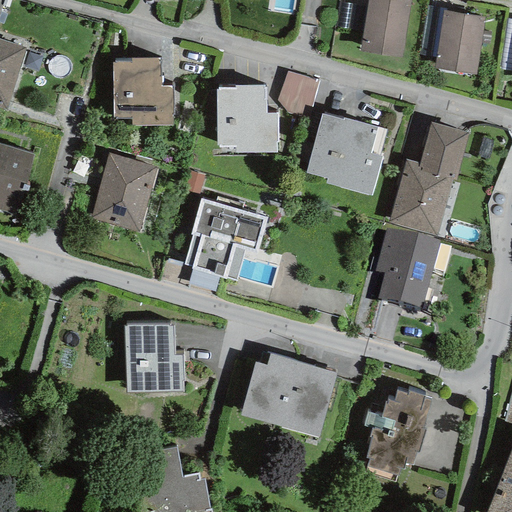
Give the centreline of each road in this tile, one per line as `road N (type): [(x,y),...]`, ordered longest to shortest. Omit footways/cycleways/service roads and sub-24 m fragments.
road 1 (residential): [(0,239),(448,367),(475,363),(491,346),(511,239)]
road 2 (residential): [(511,124),(36,0)]
